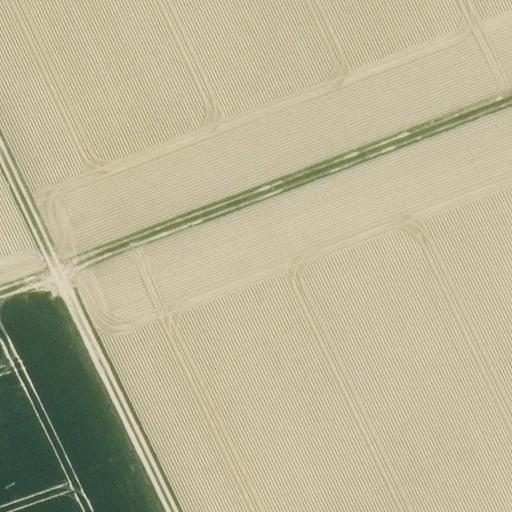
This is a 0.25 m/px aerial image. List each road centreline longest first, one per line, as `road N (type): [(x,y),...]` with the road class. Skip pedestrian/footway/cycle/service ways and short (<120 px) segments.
road 1 (track): [(511,100),(58,273)]
road 2 (track): [(0,149),(171,511)]
